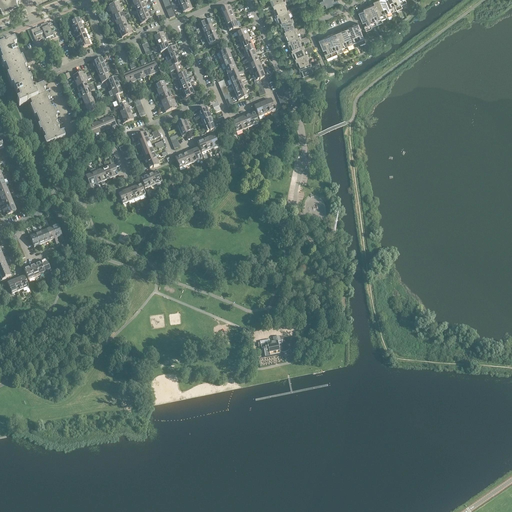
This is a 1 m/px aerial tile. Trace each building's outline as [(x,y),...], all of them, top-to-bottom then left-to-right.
[(142,0),(139,0),(133,3),(135,8),(147,4),(146,1),(143,2),(142,0)] [(187,0),(186,0),(179,3),(180,6),(177,7),(178,10),(190,5),(187,0)] [(283,0),(273,4),(276,13),(287,9),(284,2),(285,1),(284,0),(283,0)] [(374,3),(381,19),(386,17),(379,0),(374,0),(373,1),(374,3)] [(392,14),(391,12),(386,0),(379,0),(386,17),(392,14)] [(386,0),(391,12),(396,9),(392,0),(386,0)] [(402,7),(401,4),(398,0),(392,0),(396,9),(402,7)] [(118,3),(109,7),(111,12),(123,8),(122,5),(119,6),(118,3)] [(382,22),(381,19),(374,3),(369,6),(376,24),(382,22)] [(147,4),(135,8),(137,14),(146,10),(145,7),(148,6),(147,4)] [(190,5),(178,10),(179,12),(182,11),(183,14),(192,10),(190,5)] [(369,6),(363,8),(363,9),(364,9),(371,26),(376,24),(369,6)] [(223,9),(217,11),(219,14),(221,13),(222,16),(232,12),(229,7),(223,9)] [(123,8),(111,12),(113,18),(122,14),(121,11),(124,10),(123,8)] [(275,14),(274,14),(275,17),(276,17),(278,16),(280,22),(291,18),(290,18),(288,11),(289,10),(288,8),(287,9),(276,13),(275,14)] [(372,27),(371,26),(364,9),(363,9),(358,12),(366,30),(372,28),(372,27)] [(146,10),(137,14),(139,19),(151,14),(150,12),(148,13),(146,10)] [(222,16),(220,17),(221,19),(223,18),(225,21),(234,17),(232,12),(222,16)] [(122,14),(113,18),(115,23),(129,17),(128,15),(124,17),(122,14)] [(151,14),(139,19),(142,24),(151,21),(149,18),(152,17),(151,14)] [(129,17),(115,23),(118,28),(127,25),(125,22),(130,20),(129,17)] [(225,21),(222,22),(223,24),(226,23),(227,26),(236,23),(234,17),(225,21)] [(277,23),(277,24),(278,28),(279,28),(282,27),(284,31),(294,27),(294,26),(291,20),(293,19),(292,17),(290,18),(291,18),(280,22),(277,23)] [(67,24),(68,27),(71,25),(72,29),(81,25),(79,19),(67,24)] [(206,22),(200,24),(202,30),(212,27),(216,25),(215,22),(213,23),(212,20),(206,23),(206,22)] [(58,33),(53,22),(48,24),(47,25),(47,24),(42,26),(42,27),(41,27),(37,29),(35,29),(31,31),(35,42),(41,40),(42,40),(44,43),(56,38),(55,35),(58,33)] [(227,26),(224,27),(225,29),(228,28),(229,32),(232,30),(233,31),(238,29),(236,23),(227,26)] [(360,44),(365,41),(358,23),(355,24),(352,25),(360,44)] [(73,31),(68,34),(69,36),(70,36),(72,35),(84,30),(81,25),(72,29),(73,31)] [(127,25),(118,28),(120,34),(132,29),(130,26),(128,27),(127,25)] [(352,25),(346,28),(354,46),(360,44),(352,25)] [(294,27),(284,31),(287,40),(299,35),(301,35),(306,32),(304,27),(297,29),(295,26),(294,26),(294,27)] [(212,27),(202,30),(205,36),(214,32),(216,31),(215,29),(213,30),(212,27)] [(346,28),(341,30),(349,48),(354,46),(346,28)] [(132,29),(120,34),(122,39),(131,35),(130,32),(132,31),(132,29)] [(84,30),(72,35),(70,36),(71,38),(75,36),(77,39),(86,35),(84,30)] [(236,34),(234,35),(235,38),(237,36),(239,39),(239,40),(248,36),(246,30),(239,33),(236,34)] [(341,30),(335,32),(343,51),(349,48),(341,30)] [(214,32),(205,36),(207,41),(216,37),(219,36),(218,34),(215,35),(214,32)] [(335,32),(330,35),(337,53),(343,51),(335,32)] [(154,38),(156,43),(168,38),(167,36),(164,37),(163,34),(154,38)] [(75,43),(76,45),(88,41),(86,35),(77,39),(78,42),(75,43)] [(299,35),(287,40),(291,49),(302,45),(302,44),(301,42),(303,41),(304,44),(310,41),(307,36),(302,38),(301,35),(300,36),(299,35)] [(330,35),(324,37),(332,55),(337,53),(330,35)] [(239,39),(236,41),(237,43),(240,42),(241,45),(250,41),(248,36),(239,40),(239,39)] [(216,37),(207,41),(209,46),(215,44),(216,44),(221,42),(220,39),(217,40),(216,37)] [(324,37),(318,39),(326,58),(332,55),(324,37)] [(168,38),(156,43),(158,48),(167,45),(166,42),(169,41),(168,38)] [(88,41),(76,45),(77,48),(80,47),(81,50),(90,46),(88,41)] [(238,46),(236,47),(237,49),(239,48),(242,47),(243,50),(252,46),(250,41),(241,45),(238,46)] [(13,43),(0,48),(0,55),(15,91),(17,97),(18,96),(20,101),(19,101),(21,106),(30,102),(44,135),(48,145),(63,139),(61,133),(60,134),(58,130),(59,129),(41,86),(32,90),(30,85),(18,57),(17,58),(16,56),(18,55),(17,52),(15,53),(13,49),(15,48),(13,43)] [(302,45),(291,49),(295,58),(305,53),(307,53),(313,50),(311,44),(304,47),(303,44),(302,44),(302,45)] [(167,45),(158,48),(160,54),(164,52),(172,49),(171,46),(169,47),(167,45)] [(164,52),(166,57),(177,53),(174,45),(171,46),(172,49),(164,52)] [(243,50),(238,52),(239,54),(244,52),(245,55),(254,52),(252,46),(243,50)] [(224,51),(219,53),(218,53),(221,59),(230,56),(233,55),(232,52),(229,53),(228,50),(224,52),(224,51)] [(245,55),(240,57),(241,60),(246,58),(247,61),(257,57),(254,52),(245,55)] [(177,53),(166,57),(168,63),(174,61),(174,63),(177,62),(176,60),(179,58),(179,59),(179,58),(177,53)] [(305,53),(295,58),(299,67),(309,62),(306,55),(308,55),(307,53),(305,53)] [(230,56),(221,59),(223,65),(232,61),(235,60),(234,58),(231,59),(230,56)] [(247,61),(243,63),(244,65),(248,63),(249,66),(250,66),(259,62),(257,57),(247,61)] [(105,58),(93,63),(95,68),(104,64),(103,62),(106,60),(105,58)] [(232,61),(223,65),(225,70),(234,66),(235,66),(237,65),(236,63),(233,64),(232,61)] [(309,62),(299,67),(302,75),(300,76),(300,77),(314,71),(314,70),(313,71),(312,68),(314,67),(316,70),(321,68),(318,62),(310,65),(310,64),(311,64),(310,61),(309,62)] [(155,62),(150,64),(154,74),(159,72),(155,62)] [(249,66),(245,68),(246,70),(250,68),(252,71),(261,68),(259,62),(250,66),(249,66)] [(104,64),(95,68),(97,73),(109,69),(108,66),(105,67),(104,64)] [(150,64),(144,66),(148,76),(154,74),(150,64)] [(168,68),(168,69),(170,74),(178,71),(176,66),(176,65),(175,65),(176,66),(168,69),(168,68)] [(144,66),(139,68),(143,78),(148,76),(144,66)] [(234,66),(225,70),(227,75),(237,71),(239,70),(238,68),(236,69),(234,66)] [(139,68),(134,71),(138,80),(143,78),(139,68)] [(252,71),(249,72),(250,74),(253,73),(254,76),(263,73),(261,68),(252,71)] [(109,69),(97,73),(99,79),(109,75),(107,72),(110,71),(109,69)] [(134,71),(128,73),(132,83),(138,80),(134,71)] [(178,71),(170,74),(172,79),(180,76),(178,71)] [(237,71),(227,75),(230,80),(239,77),(244,75),(243,72),(238,74),(237,71)] [(132,83),(128,73),(123,75),(127,85),(132,83)] [(254,76),(249,78),(250,81),(255,79),(256,82),(254,82),(256,86),(261,84),(260,81),(266,79),(263,73),(254,76)] [(73,77),(75,83),(87,78),(86,75),(83,76),(82,74),(73,77)] [(173,81),(177,80),(179,83),(188,79),(186,74),(180,76),(172,79),(173,81)] [(109,75),(99,79),(102,84),(105,83),(113,79),(112,77),(110,78),(109,75)] [(115,76),(112,77),(113,79),(105,83),(107,88),(118,83),(116,78),(115,76)] [(239,77),(230,80),(232,86),(241,82),(246,80),(245,78),(240,80),(239,77)] [(87,78),(75,83),(77,88),(86,84),(85,81),(88,80),(87,78)] [(177,87),(178,89),(190,84),(188,79),(179,83),(180,86),(177,87)] [(154,87),(157,92),(166,88),(165,85),(167,84),(166,82),(154,87)] [(241,82),(232,86),(234,91),(243,87),(248,85),(247,83),(242,85),(241,82)] [(118,83),(107,88),(109,93),(115,91),(115,93),(118,92),(117,90),(120,88),(118,83)] [(86,84),(77,88),(79,93),(91,88),(90,86),(88,87),(86,84)] [(190,84),(178,89),(179,92),(182,91),(183,93),(192,90),(190,84)] [(243,87),(234,91),(236,96),(245,93),(250,91),(249,88),(244,90),(243,87)] [(91,88),(79,93),(82,98),(91,95),(90,92),(92,91),(92,90),(91,88)] [(109,93),(107,94),(109,99),(117,96),(123,94),(122,92),(120,88),(117,90),(118,92),(115,93),(115,91),(109,93)] [(166,88),(157,92),(159,97),(171,92),(170,90),(167,91),(166,88)] [(182,97),(183,100),(185,99),(195,95),(192,90),(183,93),(184,96),(182,97)] [(171,92),(159,97),(161,102),(170,99),(169,96),(172,95),(171,92)] [(245,93),(236,96),(238,102),(245,99),(245,100),(250,97),(252,96),(251,94),(247,95),(245,93)] [(91,95),(82,98),(84,104),(96,99),(95,96),(92,98),(91,95)] [(117,96),(109,99),(111,105),(119,101),(117,96)] [(96,99),(84,104),(86,109),(95,105),(94,102),(97,101),(96,99)] [(170,99),(161,102),(163,108),(175,103),(174,100),(171,101),(170,99)] [(271,100),(265,102),(270,113),(275,111),(271,100)] [(121,107),(119,101),(111,105),(113,110),(121,107)] [(265,102),(260,105),(264,116),(270,113),(265,102)] [(175,103),(163,108),(166,113),(175,109),(173,106),(176,105),(175,103)] [(127,104),(121,107),(113,110),(114,112),(119,110),(120,113),(129,110),(127,104)] [(95,105),(86,109),(88,114),(100,110),(99,107),(96,108),(95,105)] [(260,105),(254,107),(258,118),(264,116),(260,105)] [(200,110),(193,113),(194,116),(199,114),(200,117),(209,114),(207,108),(200,111),(200,110)] [(119,117),(119,120),(131,115),(129,110),(120,113),(121,116),(119,117)] [(248,113),(249,116),(253,127),(259,124),(254,113),(251,115),(250,113),(248,113)] [(200,117),(195,119),(196,121),(201,119),(202,122),(202,123),(211,119),(209,114),(200,117)] [(131,115),(119,120),(120,122),(123,121),(124,124),(133,120),(131,115)] [(242,116),(243,118),(248,129),(253,127),(249,116),(245,117),(244,115),(242,116)] [(112,116),(107,118),(111,128),(116,126),(112,116)] [(236,118),(237,120),(242,131),(248,129),(243,118),(240,119),(239,117),(236,118)] [(107,118),(102,120),(106,130),(111,128),(107,118)] [(202,122),(200,123),(200,126),(203,125),(204,128),(213,124),(211,119),(202,123),(202,122)] [(231,120),(233,126),(230,127),(234,135),(242,131),(237,120),(234,122),(233,119),(231,120)] [(102,120),(96,122),(100,132),(106,130),(102,120)] [(96,122),(91,125),(95,134),(100,132),(96,122)] [(177,126),(180,132),(189,128),(186,122),(181,124),(181,125),(177,126)] [(204,128),(202,129),(203,131),(205,130),(206,133),(210,132),(216,130),(213,124),(204,128)] [(86,127),(90,137),(95,134),(91,125),(86,127)] [(189,128),(180,132),(182,138),(186,136),(186,135),(191,133),(189,128)] [(134,144),(148,139),(146,133),(139,136),(139,135),(132,138),(133,141),(138,139),(139,142),(134,144)] [(214,136),(208,138),(213,149),(219,147),(214,136)] [(208,138),(203,141),(207,151),(213,149),(208,138)] [(148,139),(134,144),(135,147),(140,145),(141,148),(150,144),(148,139)] [(203,141),(197,143),(202,154),(207,151),(203,141)] [(141,148),(138,149),(139,151),(142,150),(143,153),(141,154),(152,149),(150,144),(141,148)] [(191,149),(192,151),(196,162),(202,160),(197,149),(194,150),(193,148),(191,149)] [(152,149),(141,154),(141,156),(144,155),(145,158),(143,159),(154,154),(152,149)] [(185,151),(186,154),(191,164),(196,162),(192,151),(188,153),(187,151),(185,151)] [(180,154),(181,156),(185,167),(191,164),(186,154),(183,155),(182,153),(180,154)] [(154,154),(143,159),(144,162),(146,160),(147,163),(157,160),(154,154)] [(174,156),(176,161),(179,169),(185,167),(181,156),(177,157),(176,155),(174,156)] [(157,160),(147,163),(145,164),(146,167),(148,166),(150,169),(153,168),(159,166),(157,160)] [(113,165),(108,168),(112,178),(112,179),(113,181),(115,180),(114,178),(118,176),(113,165)] [(108,168),(102,170),(107,181),(106,181),(107,183),(110,182),(109,180),(112,179),(112,178),(108,168)] [(102,170),(97,172),(101,183),(102,186),(104,185),(103,182),(106,181),(107,181),(102,170)] [(91,175),(97,190),(100,189),(98,184),(101,183),(97,172),(91,175)] [(157,172),(151,174),(156,185),(162,183),(157,172)] [(151,174),(146,176),(151,187),(156,185),(151,174)] [(91,175),(85,177),(92,192),(94,191),(92,187),(95,185),(97,190),(91,175)] [(151,187),(146,176),(140,179),(145,190),(151,187)] [(136,184),(134,185),(135,187),(140,198),(145,196),(141,185),(137,186),(136,184)] [(131,186),(128,187),(129,190),(134,200),(140,198),(135,187),(132,189),(131,186)] [(123,190),(124,192),(128,203),(134,200),(129,190),(126,191),(125,189),(123,190)] [(0,197),(0,200),(10,196),(8,191),(0,193),(0,197)] [(120,191),(115,193),(117,200),(120,199),(123,205),(128,203),(124,192),(121,193),(120,191)] [(10,196),(0,200),(0,202),(2,202),(3,205),(12,201),(10,196)] [(2,209),(3,211),(14,207),(12,201),(3,205),(4,208),(2,209)] [(14,207),(3,211),(4,214),(6,213),(8,216),(17,212),(14,207)] [(58,226),(52,228),(56,239),(60,237),(62,242),(64,241),(58,226)] [(52,228),(46,230),(51,241),(54,240),(56,244),(58,244),(56,239),(52,228)] [(46,230),(41,233),(45,243),(49,242),(50,244),(52,243),(51,241),(46,230)] [(41,233),(35,235),(40,246),(43,244),(44,246),(46,245),(45,243),(41,233)] [(34,248),(38,247),(38,249),(41,248),(40,246),(35,235),(30,237),(34,248)] [(39,261),(40,264),(45,274),(51,272),(46,261),(44,262),(43,260),(39,261)] [(37,262),(34,264),(35,266),(39,277),(45,274),(40,264),(38,265),(37,262)] [(6,265),(0,268),(0,274),(9,271),(6,265)] [(28,266),(29,268),(34,279),(39,277),(35,266),(33,267),(32,265),(28,266)] [(23,268),(25,273),(28,281),(34,279),(29,268),(27,269),(26,267),(23,268)] [(9,271),(0,274),(0,275),(2,280),(5,279),(5,278),(11,276),(9,271)] [(24,277),(18,279),(23,290),(28,287),(24,277)] [(18,279),(13,281),(17,292),(23,290),(18,279)] [(13,281),(4,285),(6,289),(9,288),(12,294),(17,292),(13,281)] [(269,340),(260,342),(260,345),(261,348),(261,350),(264,350),(265,357),(280,354),(279,352),(280,352),(281,352),(283,352),(285,352),(286,352),(288,351),(288,350),(289,349),(290,348),(290,347),(290,345),(291,344),(290,344),(290,342),(290,341),(289,340),(288,339),(288,338),(286,338),(285,337),(283,337),(282,337),(281,337),(280,337),(280,336),(273,338),(274,343),(270,343),(269,340)]
